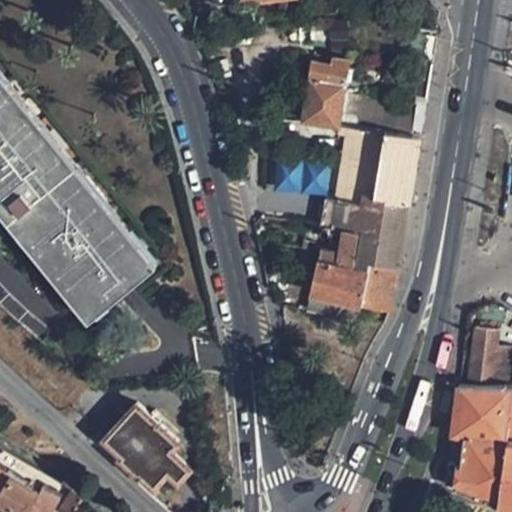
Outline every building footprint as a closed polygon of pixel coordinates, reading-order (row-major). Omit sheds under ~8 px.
[(431,98),(438,58),(440,41),(425,39),(423,55),(415,95),(431,98)] [(313,74),(306,116),(343,123),(347,94),(348,80),(352,57),(336,55),(335,60),(315,58),(313,74)] [(0,202),(85,304),(62,324),(84,349),(119,322),(97,295),(121,276),(141,260),(0,91),(0,202)] [(424,135),(412,133),(418,107),(347,94),(343,123),(351,124),(342,173),(415,186),(424,135)] [(273,189),(327,196),(330,165),(276,159),(273,189)] [(415,186),(342,173),(338,173),(337,179),(341,181),(339,195),(327,196),(323,220),(335,222),(359,226),(355,250),(375,256),(400,263),(412,200),(415,186)] [(321,255),(313,286),(308,302),(349,313),(360,313),(364,298),(392,306),(400,263),(375,256),(355,250),(359,226),(335,222),(331,243),(325,242),(321,255)] [(471,384),(491,384),(511,383),(511,376),(511,377),(511,374),(511,348),(496,346),(498,330),(478,327),(471,384)] [(460,384),(453,432),(465,434),(462,465),(457,465),(456,488),(499,506),(511,399),(511,383),(491,384),(471,384),(460,384)] [(511,399),(499,506),(511,510),(511,399)] [(98,441),(151,493),(167,478),(177,487),(194,470),(174,451),(181,444),(137,401),(98,441)] [(46,511),(55,498),(39,489),(38,492),(0,470),(0,504),(13,511),(46,511)] [(68,511),(77,497),(68,488),(55,506),(64,511),(68,511)]
